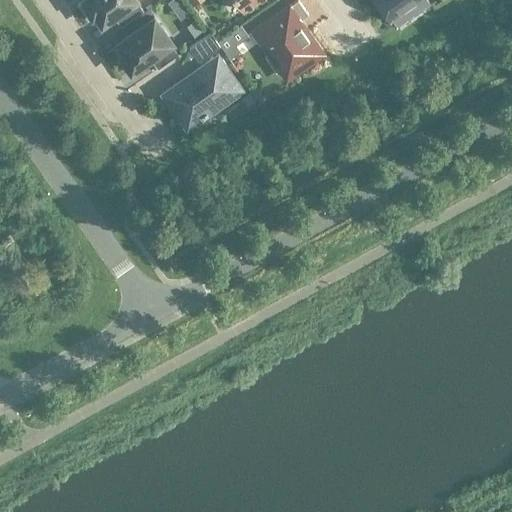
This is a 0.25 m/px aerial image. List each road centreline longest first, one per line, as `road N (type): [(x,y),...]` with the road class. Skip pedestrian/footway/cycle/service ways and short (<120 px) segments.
road 1 (residential): [(152,315),(511,119)]
road 2 (tertiary): [(0,93),(152,315)]
road 3 (tertiary): [(0,397),(152,315)]
road 4 (residential): [(41,0),(138,141)]
